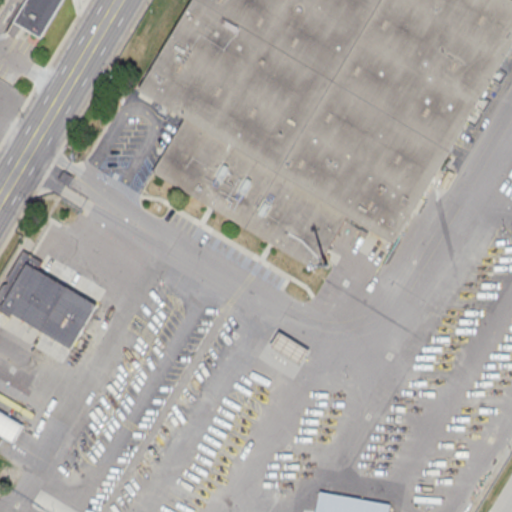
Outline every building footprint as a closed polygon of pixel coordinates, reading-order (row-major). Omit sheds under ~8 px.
[(26,0),(64,0),(42,38),(14,21),(26,0)] [(511,0),(511,41),(396,241),(349,216),(316,268),(153,169),(185,119),(139,89),(192,0),(511,0)] [(497,310),(511,281),(511,237),(493,227),(421,364),(448,378),(486,304),(497,310)] [(23,250),(6,278),(8,283),(3,283),(0,288),(0,309),(9,315),(14,312),(17,315),(71,347),(96,304),(38,267),(41,260),(23,250)] [(279,331),(271,345),(302,363),(310,350),(279,331)] [(21,425),(0,410),(0,429),(12,438),(21,425)]
